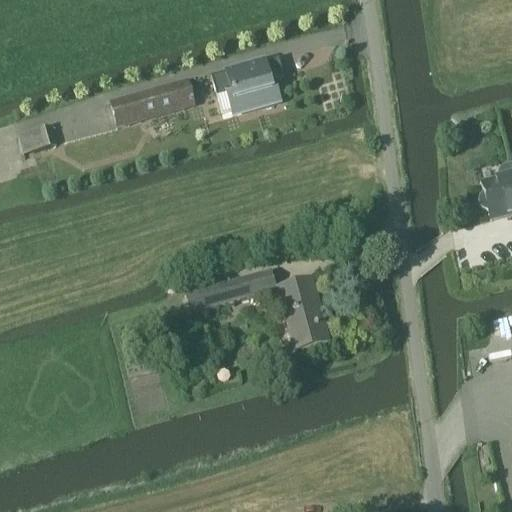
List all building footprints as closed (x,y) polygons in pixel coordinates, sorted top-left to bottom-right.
[(279,60),(211,79),(216,99),(231,95),(236,112),(254,106),(256,112),(276,106),(269,84),(284,80),(279,60)] [(116,126),(193,104),(187,83),(109,105),(116,126)] [(24,156),(56,149),(50,129),(19,138),(24,156)] [(511,167),(503,169),(500,172),(499,177),(499,181),(481,185),(484,195),(480,199),(479,203),(480,207),(483,211),(488,212),(491,223),(511,217),(511,167)] [(192,315),(275,291),(270,273),(187,296),(192,315)] [(294,354),(329,343),(312,282),(277,291),(294,354)]
